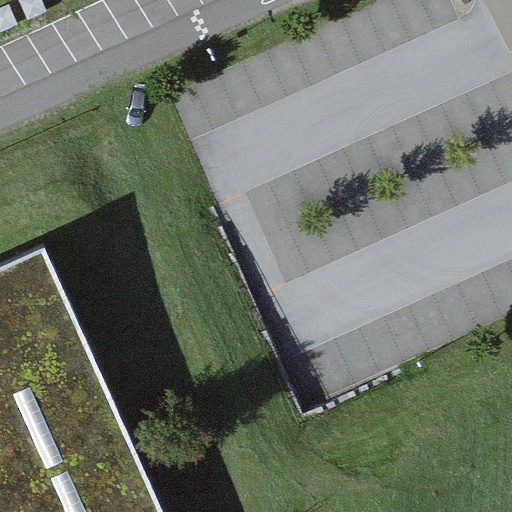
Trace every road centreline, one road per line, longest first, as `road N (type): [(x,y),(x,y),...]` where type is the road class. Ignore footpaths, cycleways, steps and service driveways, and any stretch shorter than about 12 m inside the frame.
road 1 (unknown): [(511,35),(269,140),(246,195),(256,238),(285,289),(306,301),(334,300)]
road 2 (unknown): [(334,300),(473,253)]
